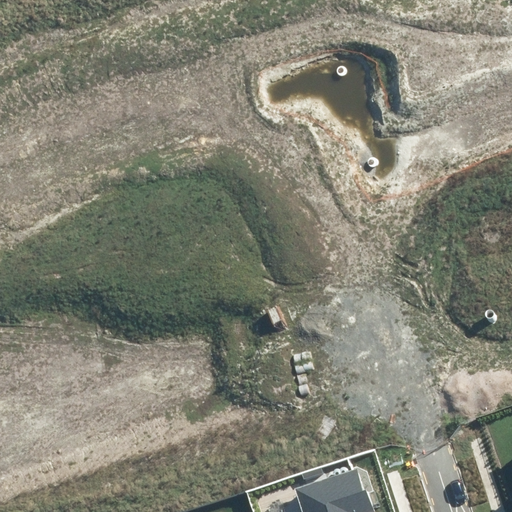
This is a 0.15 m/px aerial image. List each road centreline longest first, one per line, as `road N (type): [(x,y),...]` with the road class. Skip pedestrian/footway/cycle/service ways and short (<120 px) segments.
road 1 (tertiary): [(452,511),(293,12)]
road 2 (residential): [(0,113),(293,12)]
